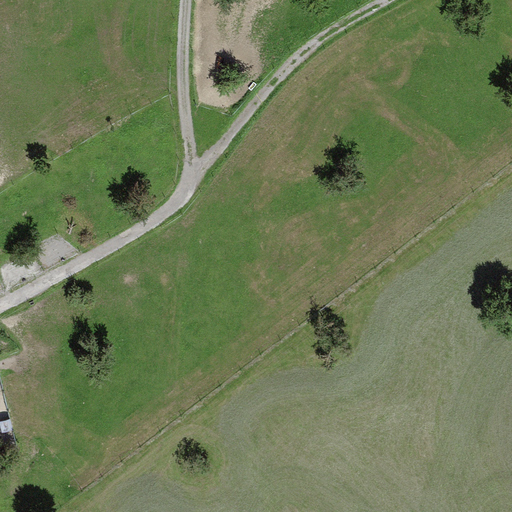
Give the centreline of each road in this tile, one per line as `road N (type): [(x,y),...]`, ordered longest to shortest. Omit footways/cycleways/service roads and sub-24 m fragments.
road 1 (track): [(190,0),(208,167),(178,206),(0,304)]
road 2 (track): [(393,0),(308,48),(208,167)]
